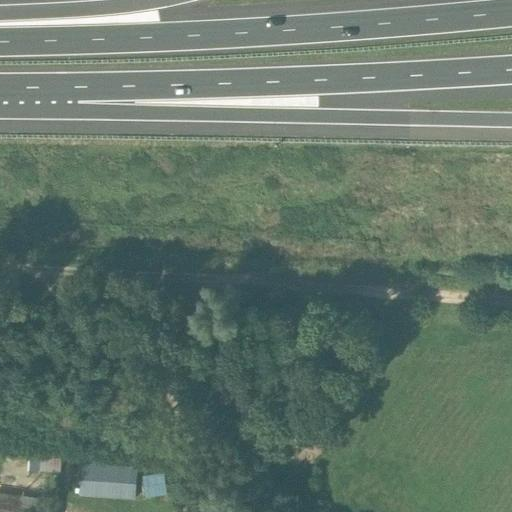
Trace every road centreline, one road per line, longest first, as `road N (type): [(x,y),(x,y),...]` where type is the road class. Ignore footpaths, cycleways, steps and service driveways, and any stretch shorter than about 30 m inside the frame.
road 1 (motorway): [(511,12),(246,34),(0,42)]
road 2 (motorway): [(77,86),(316,116),(511,120)]
road 3 (motorway): [(77,86),(511,72)]
road 4 (track): [(511,301),(230,281),(195,305),(168,369)]
road 5 (track): [(222,283),(20,270)]
road 6 (motorway): [(164,0),(0,18)]
road 7 (track): [(168,369),(188,504)]
